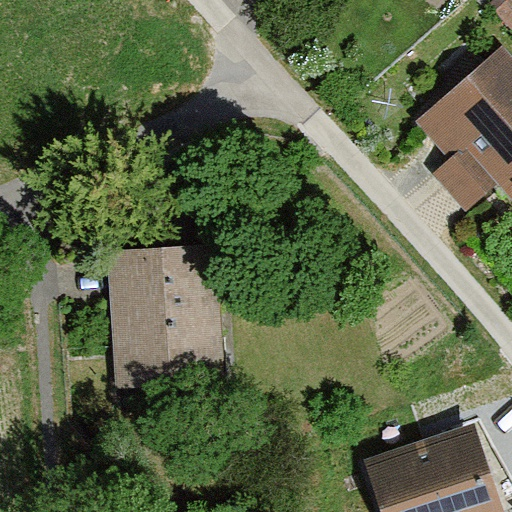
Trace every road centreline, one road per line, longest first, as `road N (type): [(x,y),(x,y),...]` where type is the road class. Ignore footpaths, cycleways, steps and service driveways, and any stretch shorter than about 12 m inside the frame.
road 1 (residential): [(198,0),(511,342)]
road 2 (track): [(0,204),(279,86)]
